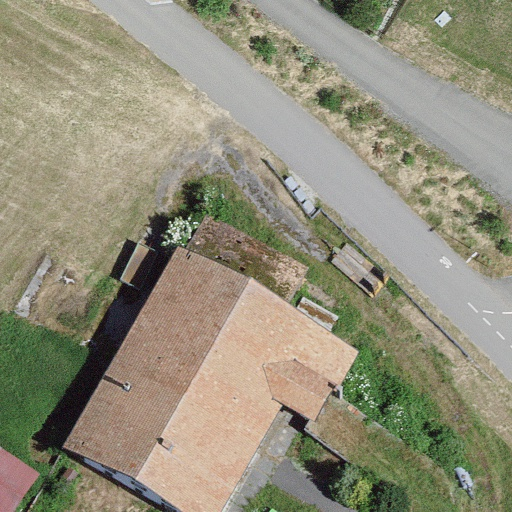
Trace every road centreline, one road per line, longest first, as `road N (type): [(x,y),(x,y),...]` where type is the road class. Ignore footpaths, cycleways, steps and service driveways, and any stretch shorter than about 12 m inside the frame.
road 1 (unclassified): [(511,341),(111,0)]
road 2 (residential): [(511,165),(285,0)]
